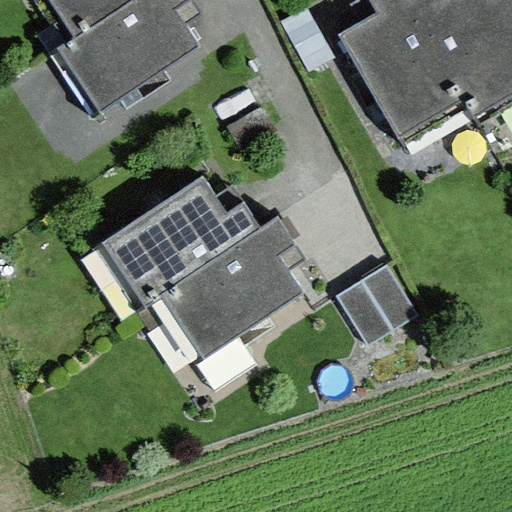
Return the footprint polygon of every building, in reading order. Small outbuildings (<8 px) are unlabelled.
[(49,0),(80,44),(144,0),(49,0)] [(65,54),(104,112),(198,49),(174,14),(193,1),(191,0),(144,0),(80,44),(65,54)] [(487,97),(432,2),(430,0),(408,0),(340,40),(402,146),(487,97)] [(435,0),(432,2),(487,97),(496,113),(511,103),(511,23),(498,0),(435,0)] [(511,0),(498,0),(511,23),(511,0)] [(208,182),(110,244),(148,303),(164,293),(267,228),(250,202),(229,215),(208,182)] [(206,360),(306,298),(284,263),(299,254),(279,221),(267,228),(164,293),(206,360)] [(388,280),(341,309),(371,359),(418,331),(388,280)]
